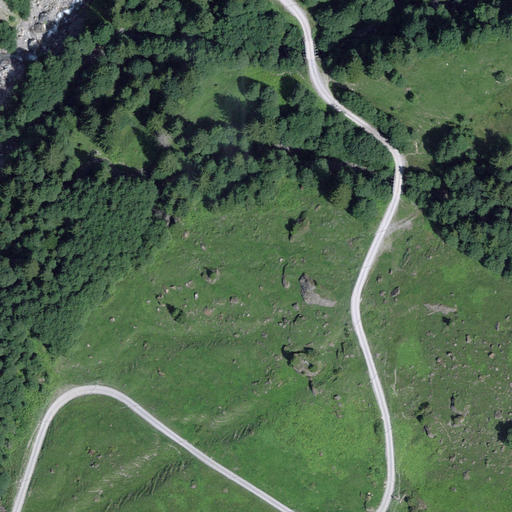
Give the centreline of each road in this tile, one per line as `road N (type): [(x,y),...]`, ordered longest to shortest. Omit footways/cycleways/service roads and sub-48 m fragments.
road 1 (track): [(379,511),(389,446),(353,297),(400,172),(390,147),(315,85),(308,38),(285,0)]
road 2 (track): [(14,511),(51,410),(93,389),(121,397),(287,511)]
